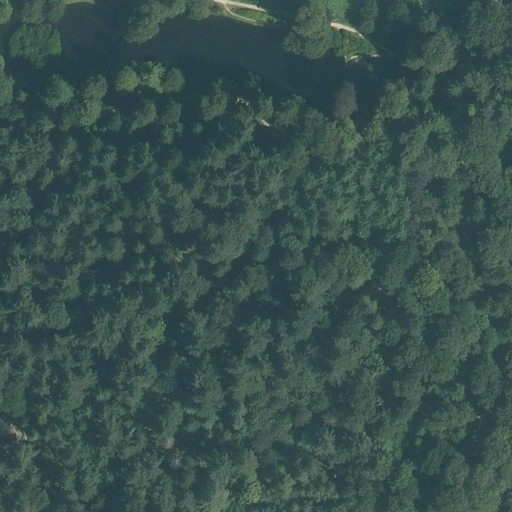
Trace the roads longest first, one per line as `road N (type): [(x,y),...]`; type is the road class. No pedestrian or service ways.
road 1 (track): [(476,511),(424,499),(410,487),(400,440),(441,320),(441,291),(422,262),(428,118),(485,68),(511,30)]
road 2 (track): [(511,72),(412,61),(341,26),(212,0)]
